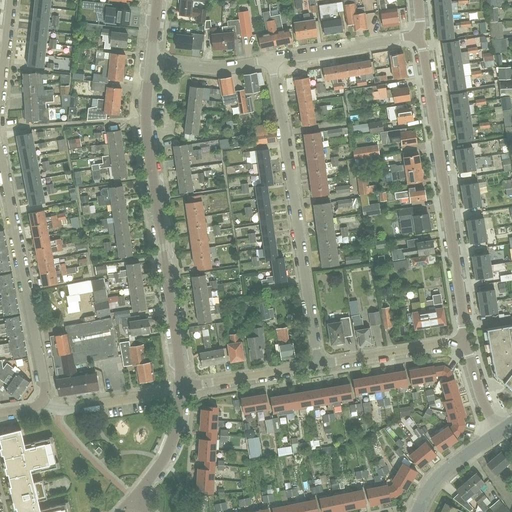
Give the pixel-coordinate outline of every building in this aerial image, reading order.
[(34,0),(34,7),(50,8),(50,0),(34,0)] [(207,10),(191,8),(192,0),(190,0),(177,0),(178,6),(180,6),(179,15),(190,16),(191,15),(197,15),(197,22),(205,22),(206,23),(206,21),(207,10)] [(303,8),(302,0),(295,0),(296,9),(303,8)] [(325,35),(342,32),(340,20),(345,19),(342,0),(336,0),(336,2),(334,4),(326,5),(328,19),(323,20),(325,35)] [(343,0),(347,24),(353,24),(354,30),(367,29),(364,8),(356,9),(354,0),(343,0)] [(378,0),(383,26),(399,24),(396,8),(386,10),(384,0),(378,0)] [(129,25),(130,10),(117,9),(111,8),(112,4),(95,2),(94,11),(106,13),(105,23),(116,25),(116,23),(129,25)] [(451,14),(450,2),(449,2),(435,4),(434,4),(436,15),(450,14),(451,14)] [(45,20),(48,20),(50,8),(34,7),(33,18),(33,19),(45,20)] [(497,22),(497,8),(488,8),(489,22),(490,22),(497,22)] [(252,35),(248,10),(238,12),(242,37),(252,35)] [(261,50),(276,47),(271,20),(272,20),(271,16),(270,12),(264,13),(267,34),(259,35),(261,50)] [(317,36),(316,33),(314,18),(310,18),(310,13),(304,14),(305,22),(307,37),(317,36)] [(291,44),(288,29),(283,30),(279,14),(271,16),(272,20),(271,20),(276,47),(291,44)] [(453,26),(451,14),(450,14),(436,15),(437,27),(451,26),(453,26)] [(44,32),(47,32),(48,20),(45,20),(33,19),(33,18),(31,30),(32,30),(44,32)] [(297,39),(307,37),(305,22),(300,22),(299,20),(294,20),(297,39)] [(232,48),(234,48),(233,36),(240,35),(239,24),(239,21),(227,22),(228,27),(222,28),(223,34),(224,49),(226,49),(226,50),(232,50),(232,48)] [(511,31),(508,32),(507,22),(491,23),(492,40),(511,38),(511,31)] [(127,34),(120,34),(120,32),(103,30),(103,26),(87,24),(86,30),(102,32),(101,36),(103,36),(103,42),(111,43),(111,46),(126,47),(127,34)] [(454,38),(453,26),(451,26),(437,27),(438,40),(454,38)] [(213,50),(224,49),(223,34),(216,35),(216,28),(211,29),(209,29),(209,30),(210,38),(212,38),(213,50)] [(30,42),(46,44),(47,32),(44,32),(32,30),(31,30),(30,42)] [(177,35),(175,48),(191,49),(192,37),(177,35)] [(460,53),(458,40),(443,43),(444,55),(445,55),(458,53),(460,53)] [(29,54),(44,56),(46,44),(30,42),(29,54)] [(85,47),(77,46),(75,62),(82,63),(83,53),(85,53),(85,47)] [(493,52),(484,54),(485,61),(494,60),(493,52)] [(104,66),(124,68),(125,55),(106,53),(105,59),(97,58),(96,65),(104,66)] [(390,55),(392,67),(405,65),(403,53),(390,55)] [(462,64),(460,53),(458,53),(445,55),(444,55),(446,67),(447,67),(459,65),(462,64)] [(43,68),(44,56),(29,54),(27,66),(43,68)] [(358,62),(360,74),(361,79),(362,86),(366,85),(365,73),(372,72),(370,60),(358,62)] [(480,69),(496,66),(494,60),(485,61),(480,62),(480,69)] [(360,74),(358,62),(346,64),(348,76),(360,74)] [(348,76),(346,64),(334,66),(336,78),(348,76)] [(464,76),(462,64),(459,65),(447,67),(446,67),(448,79),(464,76)] [(406,77),(405,65),(392,67),(394,79),(406,77)] [(103,79),(122,81),(124,68),(104,66),(103,79)] [(336,78),(334,66),(322,68),(324,80),(333,79),(336,78)] [(511,66),(499,67),(500,80),(511,79),(511,66)] [(24,86),(43,85),(42,79),(48,79),(48,75),(35,73),(23,74),(24,86)] [(245,83),(244,83),(248,106),(250,112),(254,111),(253,105),(250,93),(259,91),(256,73),(243,75),(245,83)] [(60,80),(63,80),(63,84),(69,83),(70,75),(60,74),(60,80)] [(466,89),(464,76),(448,79),(450,91),(466,89)] [(219,80),(222,94),(224,104),(225,105),(230,104),(231,103),(234,102),(235,101),(234,92),(231,77),(219,80)] [(297,91),(310,89),(308,77),(295,80),(297,91)] [(107,87),(107,83),(96,82),(89,81),(88,86),(93,87),(92,91),(106,92),(106,100),(105,100),(120,102),(122,89),(107,87)] [(511,95),(511,81),(500,82),(501,96),(511,95)] [(393,97),(394,102),(410,100),(408,88),(399,89),(399,88),(392,89),(392,90),(386,90),(385,84),(377,85),(377,86),(364,88),(365,94),(378,92),(378,93),(387,91),(388,98),(393,97)] [(54,96),(53,91),(50,91),(44,92),(43,85),(24,86),(25,98),(37,97),(43,97),(50,96),(54,96)] [(189,98),(202,100),(203,88),(190,87),(189,98)] [(299,103),(312,101),(310,89),(297,91),(299,103)] [(248,112),(245,90),(237,91),(241,114),(248,112)] [(354,112),(350,90),(344,91),(347,113),(354,112)] [(468,104),(466,92),(450,94),(452,106),(453,106),(466,104),(468,104)] [(78,97),(70,96),(68,115),(76,116),(78,97)] [(25,109),(37,108),(37,97),(25,98),(25,109)] [(187,110),(201,111),(202,100),(189,98),(187,110)] [(500,99),(502,110),(510,108),(508,98),(500,99)] [(106,113),(119,114),(120,102),(105,100),(106,100),(99,99),(99,106),(96,106),(89,108),(87,120),(105,119),(106,113)] [(300,114),(314,112),(312,101),(299,103),(300,114)] [(470,116),(468,104),(466,104),(453,106),(452,106),(454,118),(470,116)] [(411,108),(406,109),(406,105),(386,108),(388,120),(397,119),(398,124),(405,123),(405,121),(413,120),(411,108)] [(26,122),(38,121),(37,108),(25,109),(26,122)] [(186,121),(199,123),(201,111),(187,110),(186,121)] [(302,126),(315,124),(314,112),(300,114),(302,126)] [(472,128),(470,116),(454,118),(456,130),(472,128)] [(185,133),(198,135),(199,123),(186,121),(185,133)] [(383,132),(381,121),(369,123),(370,134),(383,132)] [(341,128),(342,135),(350,134),(349,127),(341,128)] [(416,143),(415,131),(406,132),(406,128),(388,131),(390,143),(401,141),(401,145),(416,143)] [(474,140),(472,128),(456,130),(458,142),(474,140)] [(109,144),(122,142),(120,130),(107,132),(109,144)] [(54,133),(56,141),(65,139),(63,131),(54,133)] [(276,142),(275,131),(255,134),(256,145),(276,142)] [(322,148),(320,132),(304,134),(306,150),(322,148)] [(34,144),(32,133),(16,135),(18,147),(34,144)] [(241,147),(239,138),(232,139),(234,148),(241,147)] [(230,148),(229,139),(219,140),(221,150),(230,148)] [(110,155),(124,153),(122,142),(109,144),(110,155)] [(194,150),(193,143),(173,146),(175,158),(189,156),(196,155),(202,154),(201,149),(194,150)] [(36,156),(34,144),(18,147),(21,159),(36,156)] [(379,156),(378,146),(353,150),(354,160),(379,156)] [(474,158),(472,146),(455,149),(457,161),(474,158)] [(325,163),(322,148),(306,150),(308,165),(325,163)] [(270,161),(268,149),(256,151),(257,163),(270,161)] [(125,165),(124,153),(110,155),(102,156),(103,163),(106,163),(106,168),(112,167),(125,165)] [(420,168),(418,156),(418,155),(403,158),(404,158),(405,165),(398,166),(395,164),(389,165),(391,173),(395,172),(420,168)] [(38,168),(36,156),(21,159),(23,171),(38,168)] [(190,167),(189,156),(175,158),(177,169),(190,167)] [(382,166),(380,156),(359,159),(361,169),(382,166)] [(476,170),(474,158),(457,161),(459,173),(476,170)] [(272,173),(270,161),(257,163),(259,174),(272,173)] [(327,178),(325,163),(308,165),(310,181),(327,178)] [(114,179),(127,177),(125,165),(112,167),(114,179)] [(178,181),(192,179),(190,167),(177,169),(178,181)] [(41,179),(38,168),(23,171),(25,182),(41,179)] [(106,168),(99,169),(92,170),(94,179),(102,178),(101,173),(107,172),(106,168)] [(422,180),(420,168),(395,172),(391,173),(392,181),(401,180),(401,178),(407,178),(408,183),(407,183),(407,184),(423,181),(422,180)] [(273,185),(272,173),(259,174),(261,186),(267,185),(267,186),(273,185)] [(370,194),(368,177),(358,178),(360,195),(370,194)] [(329,194),(327,178),(310,181),(312,197),(329,194)] [(43,191),(41,179),(25,182),(27,194),(43,191)] [(180,193),(194,191),(192,179),(178,181),(180,193)] [(480,194),(478,182),(461,185),(463,196),(480,194)] [(269,197),(267,186),(267,185),(261,186),(255,187),(255,191),(256,199),(269,197)] [(98,201),(124,198),(122,186),(109,188),(102,189),(100,191),(101,195),(103,195),(97,196),(98,201)] [(395,193),(395,197),(396,199),(409,197),(410,202),(425,200),(423,186),(408,188),(409,191),(395,193)] [(45,203),(43,191),(27,194),(29,206),(45,203)] [(463,196),(464,208),(481,205),(480,194),(463,196)] [(186,203),(188,218),(204,216),(201,195),(187,197),(188,202),(186,203)] [(256,199),(257,206),(258,211),(270,209),(269,197),(256,199)] [(112,211),(125,209),(124,198),(98,201),(99,206),(111,204),(112,211)] [(332,218),(330,202),(313,205),(316,221),(332,218)] [(381,214),(379,203),(362,206),(364,217),(381,214)] [(91,206),(84,207),(84,216),(92,215),(91,206)] [(414,225),(415,232),(430,230),(428,214),(414,216),(412,208),(397,211),(399,222),(410,220),(411,225),(414,225)] [(127,221),(125,209),(112,211),(114,223),(127,221)] [(272,221),(270,209),(258,211),(260,223),(272,221)] [(58,221),(56,215),(50,216),(50,217),(45,218),(43,211),(28,214),(31,226),(58,221)] [(221,229),(220,225),(206,227),(204,216),(188,218),(190,234),(207,231),(207,232),(214,231),(214,230),(221,229)] [(334,234),(332,218),(316,221),(318,236),(334,234)] [(485,229),(483,218),(466,220),(468,232),(485,229)] [(48,235),(47,229),(61,226),(60,221),(58,221),(31,226),(33,238),(48,235)] [(129,232),(127,221),(114,223),(116,234),(129,232)] [(274,235),(272,223),(260,225),(261,232),(262,237),(274,235)] [(286,223),(278,225),(280,233),(288,231),(286,223)] [(487,241),(485,229),(468,232),(470,244),(487,241)] [(192,249),(209,247),(207,232),(207,231),(190,234),(192,249)] [(130,244),(129,232),(116,234),(117,245),(117,246),(130,244)] [(336,249),(334,234),(318,236),(320,251),(336,249)] [(35,250),(61,245),(60,239),(49,241),(48,235),(33,238),(35,250)] [(276,247),(274,235),(262,237),(264,249),(276,247)] [(417,243),(417,247),(400,249),(394,250),(396,261),(404,259),(404,255),(418,253),(419,255),(433,252),(431,240),(417,243)] [(86,248),(85,241),(75,242),(76,249),(86,248)] [(132,256),(130,244),(117,246),(119,258),(132,256)] [(53,259),(51,253),(62,251),(61,245),(35,250),(38,262),(53,259)] [(198,270),(212,268),(209,247),(192,249),(194,265),(197,264),(198,270)] [(277,259),(276,247),(264,249),(265,260),(271,259),(277,259)] [(339,265),(336,249),(320,251),(322,267),(339,265)] [(0,261),(9,260),(8,250),(0,251),(0,261)] [(489,253),(472,256),(473,268),(490,265),(489,253)] [(56,264),(80,260),(79,255),(55,259),(56,264)] [(436,263),(434,255),(411,259),(412,267),(429,264),(436,263)] [(283,258),(277,259),(271,259),(273,271),(285,270),(283,258)] [(40,274),(66,269),(65,263),(59,264),(60,267),(54,268),(54,265),(53,259),(38,262),(40,274)] [(0,272),(11,270),(9,260),(0,261),(0,272)] [(406,261),(394,263),(395,271),(407,269),(406,261)] [(141,274),(139,263),(126,265),(127,270),(120,271),(120,273),(108,274),(108,279),(115,278),(122,277),(128,276),(141,274)] [(491,271),(505,269),(504,263),(490,265),(473,268),(475,279),(492,277),(491,271)] [(108,273),(107,265),(96,267),(97,274),(108,273)] [(63,282),(61,276),(75,273),(75,271),(78,271),(77,267),(66,269),(40,274),(42,286),(63,282)] [(287,282),(285,270),(273,271),(273,276),(267,277),(267,279),(262,280),(262,285),(274,283),(287,282)] [(0,285),(14,283),(12,273),(0,275),(0,285)] [(143,286),(141,274),(128,276),(129,288),(143,286)] [(206,286),(205,274),(192,276),(194,288),(206,286)] [(95,304),(97,317),(111,315),(110,312),(108,302),(107,297),(103,278),(67,286),(69,295),(67,295),(69,302),(68,303),(69,308),(67,308),(68,313),(77,312),(76,307),(80,306),(78,301),(81,300),(79,294),(93,291),(95,304)] [(0,295),(15,293),(14,283),(0,285),(0,295)] [(212,290),(219,289),(218,284),(211,285),(206,286),(194,288),(195,299),(208,298),(208,297),(213,296),(212,290)] [(131,300),(144,298),(143,286),(129,288),(131,300)] [(478,293),(479,303),(496,300),(495,289),(478,292),(478,293)] [(0,305),(17,303),(15,293),(0,295),(1,301),(0,301),(0,305)] [(256,300),(255,294),(238,297),(239,304),(256,300)] [(430,327),(445,324),(442,308),(441,303),(443,303),(441,294),(433,295),(434,301),(426,302),(430,327)] [(146,310),(144,298),(131,300),(133,312),(146,310)] [(210,309),(209,304),(208,298),(195,299),(197,311),(210,309)] [(262,320),(270,319),(267,299),(258,300),(262,320)] [(362,318),(361,318),(358,299),(349,301),(355,337),(358,337),(359,346),(365,345),(366,346),(369,345),(370,344),(372,343),(370,328),(364,329),(362,318)] [(481,314),(481,315),(498,312),(496,300),(479,303),(481,314)] [(430,327),(426,302),(411,304),(413,313),(406,314),(408,323),(413,322),(415,329),(430,327)] [(4,316),(19,313),(17,303),(0,305),(0,310),(3,310),(4,316)] [(211,313),(222,312),(221,307),(214,308),(210,309),(197,311),(199,323),(212,321),(211,313)] [(393,327),(390,307),(382,309),(385,328),(393,327)] [(116,319),(131,317),(130,310),(115,312),(116,319)] [(381,324),(379,312),(369,314),(371,326),(381,324)] [(0,329),(22,325),(20,315),(4,318),(5,324),(0,324),(0,329)] [(135,316),(131,317),(116,319),(116,325),(122,324),(122,327),(130,326),(132,335),(149,333),(147,319),(136,321),(135,316)] [(340,318),(340,322),(328,324),(331,344),(337,343),(337,345),(343,344),(343,342),(344,342),(343,334),(346,333),(346,334),(352,333),(349,317),(340,318)] [(120,356),(112,318),(65,327),(66,334),(68,334),(71,350),(73,350),(74,353),(72,353),(74,359),(74,360),(76,359),(77,364),(120,356)] [(265,343),(264,336),(262,327),(261,321),(252,322),(253,329),(254,337),(248,339),(252,358),(262,356),(260,344),(265,343)] [(225,334),(223,322),(216,323),(218,335),(225,334)] [(214,364),(212,351),(209,337),(208,330),(207,324),(199,326),(199,331),(203,331),(204,337),(203,337),(206,352),(200,353),(202,366),(214,364)] [(8,338),(23,335),(22,325),(0,329),(0,334),(7,333),(8,338)] [(511,331),(511,326),(511,325),(483,330),(486,348),(490,367),(492,378),(496,381),(498,378),(509,386),(506,389),(510,392),(511,391),(511,331)] [(286,328),(279,329),(276,329),(279,343),(281,359),(295,357),(292,341),(289,341),(286,328)] [(71,360),(74,359),(72,353),(74,353),(73,350),(71,350),(68,334),(66,334),(49,337),(59,395),(73,393),(70,373),(69,373),(68,365),(69,365),(69,364),(68,364),(67,362),(69,361),(70,363),(72,362),(71,360)] [(228,345),(231,362),(244,359),(242,350),(244,350),(243,342),(239,343),(237,334),(230,335),(231,344),(228,345)] [(0,349),(25,345),(23,335),(8,338),(9,343),(0,344),(0,349)] [(154,380),(151,362),(146,363),(143,346),(131,348),(130,342),(120,344),(122,355),(124,366),(133,365),(133,366),(136,365),(139,383),(154,380)] [(11,358),(27,355),(25,345),(0,349),(0,354),(10,353),(11,358)] [(226,362),(224,349),(212,351),(214,364),(226,362)] [(99,389),(96,373),(77,377),(74,360),(74,359),(71,360),(72,362),(70,363),(69,361),(67,362),(68,364),(69,364),(69,365),(68,365),(69,373),(70,373),(73,393),(99,389)] [(0,360),(0,374),(24,390),(30,382),(17,373),(12,370),(13,367),(7,363),(4,367),(2,360),(0,360)] [(442,374),(446,368),(445,367),(435,369),(435,367),(422,369),(424,382),(437,379),(436,375),(442,374)] [(424,382),(422,369),(409,371),(412,387),(418,386),(417,383),(424,382)] [(458,394),(454,379),(453,380),(450,371),(448,369),(444,376),(446,382),(442,383),(447,397),(458,394)] [(408,387),(406,372),(393,374),(395,386),(402,385),(402,388),(408,387)] [(18,399),(24,390),(0,374),(0,379),(8,385),(5,390),(18,399)] [(395,386),(393,374),(381,376),(383,391),(389,390),(388,388),(395,386)] [(381,392),(378,376),(366,378),(368,391),(375,390),(375,393),(381,392)] [(368,391),(366,378),(353,380),(356,396),(362,395),(361,392),(368,391)] [(340,400),(346,399),(347,402),(353,401),(350,385),(338,387),(340,400)] [(340,400),(338,387),(325,389),(328,405),(333,404),(334,407),(341,406),(340,400)] [(325,405),(323,390),(310,392),(312,404),(319,403),(320,406),(325,405)] [(312,404),(310,392),(298,394),(301,409),(306,408),(306,405),(312,404)] [(296,394),(283,396),(286,414),(294,413),(293,410),(298,410),(296,394)] [(462,407),(459,397),(458,394),(447,397),(447,400),(442,402),(444,408),(446,407),(448,412),(462,407)] [(269,411),(266,395),(254,397),(256,410),(263,409),(263,412),(269,411)] [(280,415),(286,414),(283,396),(271,398),(273,414),(279,413),(280,415)] [(256,410),(254,397),(241,399),(244,415),(250,414),(249,411),(256,410)] [(221,414),(221,410),(217,410),(218,407),(209,406),(209,409),(202,409),(201,420),(217,421),(217,419),(217,414),(221,414)] [(415,413),(413,406),(399,408),(401,417),(411,415),(411,414),(415,413)] [(466,417),(462,407),(448,412),(449,416),(446,417),(448,423),(453,421),(454,425),(464,427),(465,425),(462,418),(466,417)] [(278,417),(272,418),(275,432),(280,432),(278,417)] [(223,426),(224,419),(217,419),(217,421),(201,420),(200,431),(208,431),(207,434),(216,435),(217,425),(223,426)] [(455,437),(463,432),(464,430),(451,427),(449,428),(447,425),(442,428),(443,430),(440,433),(448,446),(457,440),(455,437)] [(428,430),(424,426),(420,429),(423,433),(424,434),(428,430)] [(5,427),(0,427),(0,456),(4,455),(7,467),(5,468),(7,475),(8,474),(10,481),(12,480),(14,486),(10,487),(11,494),(13,494),(15,501),(13,501),(15,508),(19,507),(20,511),(67,511),(67,508),(63,509),(62,505),(40,510),(38,501),(47,499),(43,480),(34,482),(32,473),(53,468),(52,464),(56,463),(51,442),(47,443),(46,439),(25,444),(21,430),(7,433),(5,427)] [(420,429),(418,427),(413,431),(418,437),(423,433),(420,429)] [(448,446),(440,433),(436,435),(434,433),(429,436),(439,452),(448,446)] [(199,449),(215,450),(216,437),(207,436),(207,440),(200,439),(199,449)] [(404,444),(400,439),(395,443),(400,448),(404,444)] [(333,446),(332,440),(320,442),(321,449),(322,448),(323,456),(333,454),(332,447),(333,446)] [(427,461),(435,454),(424,440),(420,444),(422,446),(418,449),(427,461)] [(311,449),(310,442),(299,443),(300,451),(311,449)] [(261,456),(260,446),(250,448),(252,458),(261,456)] [(404,454),(399,448),(395,452),(399,457),(404,454)] [(206,463),(214,463),(215,450),(199,449),(199,459),(206,460),(206,463)] [(427,461),(418,449),(414,452),(412,450),(407,454),(419,468),(427,461)] [(487,463),(496,473),(510,461),(501,451),(487,463)] [(411,481),(416,472),(401,463),(398,468),(401,469),(398,473),(411,481)] [(198,479),(213,480),(214,466),(206,465),(205,468),(198,468),(198,479)] [(406,490),(411,481),(398,473),(396,478),(393,476),(390,481),(394,483),(393,485),(398,494),(400,493),(402,488),(406,490)] [(476,473),(466,482),(476,494),(478,495),(483,501),(487,497),(479,488),(485,483),(476,473)] [(340,486),(338,478),(331,480),(332,488),(340,486)] [(204,494),(213,494),(213,480),(198,479),(197,490),(204,491),(204,494)] [(476,494),(466,482),(456,490),(465,500),(471,495),(478,504),(483,501),(478,495),(476,494)] [(396,495),(391,486),(387,487),(386,483),(381,483),(382,486),(377,487),(380,502),(390,500),(389,497),(394,496),(396,495)] [(380,502),(377,487),(373,488),(372,485),(366,487),(370,504),(380,502)] [(356,507),(366,505),(362,488),(357,489),(358,492),(353,493),(356,507)] [(345,509),(356,507),(353,493),(348,494),(347,491),(342,492),(345,509)] [(332,511),(333,511),(343,510),(339,492),(334,494),(334,496),(330,497),(332,511)] [(321,511),(332,511),(330,497),(325,498),(324,496),(319,497),(321,511)] [(307,511),(317,511),(315,498),(309,499),(310,502),(305,502),(307,511)] [(296,511),(307,511),(305,502),(301,503),(300,501),(295,502),(296,511)] [(473,509),(467,501),(462,505),(470,511),(473,509)] [(283,511),(294,511),(292,502),(287,503),(287,506),(283,507),(283,511)]
